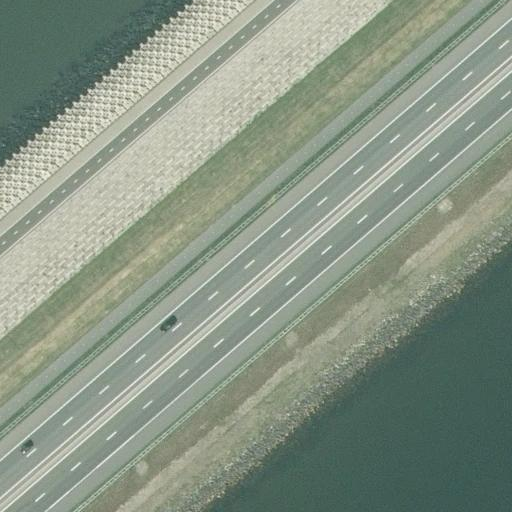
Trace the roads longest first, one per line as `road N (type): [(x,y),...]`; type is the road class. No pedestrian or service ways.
road 1 (motorway): [(511,32),(0,475)]
road 2 (motorway): [(24,511),(511,91)]
